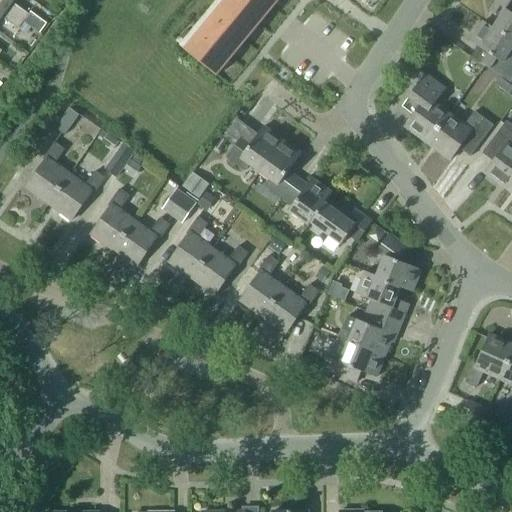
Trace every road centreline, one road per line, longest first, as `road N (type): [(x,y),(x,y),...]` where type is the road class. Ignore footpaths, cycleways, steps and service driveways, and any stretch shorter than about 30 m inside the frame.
road 1 (residential): [(283,449),(281,402),(268,385),(0,272)]
road 2 (residential): [(415,0),(348,102),(476,272)]
road 3 (tertiary): [(62,396),(106,409),(158,447),(283,449)]
road 4 (residential): [(409,449),(476,272)]
road 5 (tertiary): [(283,449),(409,449)]
